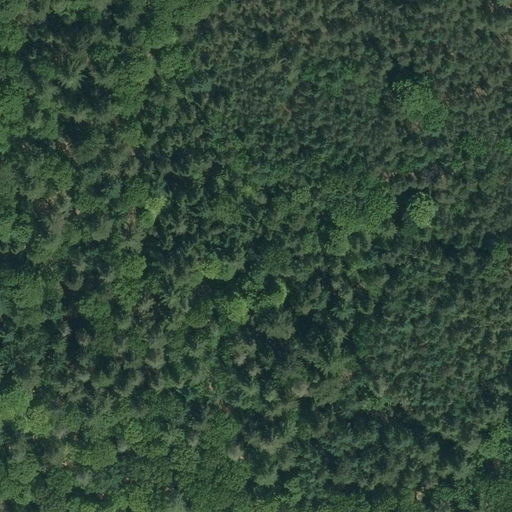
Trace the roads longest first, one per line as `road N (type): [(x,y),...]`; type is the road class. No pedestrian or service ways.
road 1 (track): [(0,160),(511,457)]
road 2 (track): [(282,511),(511,469)]
